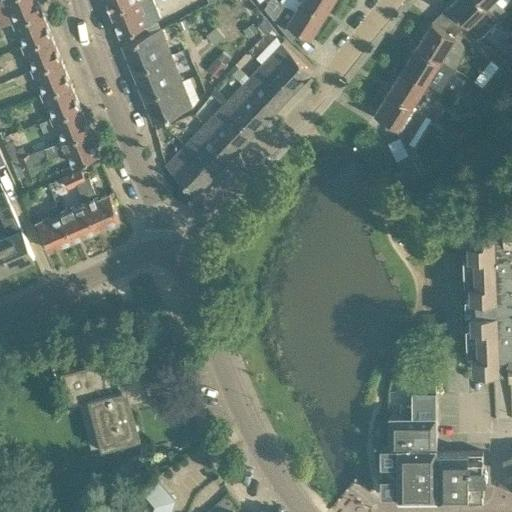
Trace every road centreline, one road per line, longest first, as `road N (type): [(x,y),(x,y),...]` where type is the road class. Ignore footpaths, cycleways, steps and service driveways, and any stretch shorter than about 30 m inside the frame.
road 1 (residential): [(168,246),(256,173),(334,84),(385,0)]
road 2 (residential): [(305,511),(168,246)]
road 3 (residential): [(168,246),(72,0)]
road 4 (residential): [(0,321),(168,246)]
